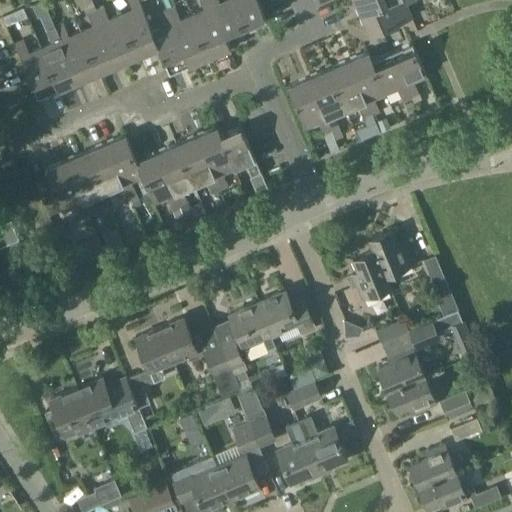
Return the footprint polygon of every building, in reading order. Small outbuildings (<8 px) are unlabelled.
[(100,0),(91,0),(95,9),(101,22),(118,63),(138,54),(121,14),(109,19),(103,6),(100,0)] [(151,31),(152,30),(141,5),(142,5),(139,0),(128,0),(132,9),(121,14),(138,54),(157,46),(151,31)] [(209,56),(192,14),(180,19),(174,5),(172,0),(168,0),(163,2),(166,8),(188,64),(209,56)] [(229,47),(226,38),(223,32),(209,0),(199,0),(203,9),(192,14),(209,56),(229,47)] [(219,0),(209,0),(223,32),(226,38),(245,30),(233,0),(226,0),(220,3),(219,0)] [(233,0),(245,30),(266,21),(257,0),(233,0)] [(355,0),(361,13),(391,0),(355,0)] [(391,0),(361,13),(370,34),(411,16),(405,3),(413,0),(391,0)] [(169,72),(188,64),(166,8),(158,12),(163,26),(152,30),(151,31),(157,46),(162,58),(169,72)] [(95,9),(87,13),(92,26),(80,30),(98,71),(118,63),(101,22),(95,9)] [(63,22),(55,25),(60,39),(78,80),(98,71),(80,30),(69,35),(63,22)] [(52,42),(40,47),(58,89),(78,80),(60,39),(55,25),(46,29),(52,42)] [(23,39),(14,43),(38,97),(58,89),(40,47),(29,52),(23,39)] [(391,51),(411,97),(419,94),(413,79),(425,74),(414,47),(414,48),(412,42),(391,51)] [(374,65),(372,59),(368,51),(348,59),(371,114),(379,111),(374,96),(385,91),(374,65)] [(403,101),(411,97),(391,51),(372,59),(374,65),(385,91),(397,86),(403,101)] [(327,68),(345,109),(357,104),(363,118),(371,114),(348,59),(327,68)] [(325,117),(331,131),(340,128),(334,114),(345,109),(327,68),(307,76),(325,117)] [(287,85),(305,126),(317,121),(323,135),(331,131),(325,117),(307,76),(287,85)] [(385,115),(354,129),(358,138),(389,125),(385,115)] [(220,134),(217,126),(196,134),(220,189),(228,186),(222,172),(234,167),(220,134)] [(220,134),(234,167),(245,162),(251,175),(260,171),(241,126),(220,134)] [(140,167),(137,160),(125,134),(105,142),(128,197),(137,194),(130,179),(141,174),(139,167),(140,167)] [(211,193),(220,189),(196,134),(176,143),(194,184),(206,179),(211,193)] [(120,201),(128,197),(105,142),(85,151),(102,191),(114,186),(120,201)] [(182,189),(194,184),(176,143),(156,152),(180,207),(188,203),(182,189)] [(90,196),(102,191),(85,151),(65,159),(88,214),(97,210),(90,196)] [(172,210),(180,207),(156,152),(137,160),(140,167),(139,167),(141,174),(153,201),(166,196),(172,210)] [(35,183),(48,213),(62,207),(62,208),(74,203),(80,218),(88,214),(65,159),(45,168),(49,177),(35,183)] [(0,271),(7,269),(0,252),(0,244),(15,239),(18,238),(10,219),(6,221),(0,223),(0,271)] [(375,248),(385,274),(412,263),(402,240),(397,241),(391,229),(369,238),(373,249),(375,248)] [(375,248),(373,249),(352,258),(357,271),(352,273),(362,297),(390,285),(375,248)] [(435,253),(423,258),(436,290),(448,285),(435,253)] [(257,300),(270,331),(295,321),(300,333),(316,327),(303,297),(290,302),(284,289),(257,300)] [(332,299),(338,317),(349,313),(343,295),(332,299)] [(231,316),(212,324),(237,385),(239,384),(234,372),(246,366),(236,340),(240,338),(248,356),(276,345),(270,331),(257,300),(229,312),(231,316)] [(237,385),(212,324),(191,333),(183,315),(159,325),(173,358),(187,353),(189,359),(204,353),(220,392),(237,385)] [(407,328),(402,317),(375,328),(380,340),(407,328)] [(387,389),(423,374),(414,350),(439,340),(432,322),(381,342),(389,362),(378,367),(387,389)] [(160,364),(173,358),(159,325),(134,335),(148,367),(126,376),(126,378),(128,382),(139,409),(146,425),(158,421),(149,401),(142,384),(165,375),(160,364)] [(423,374),(387,389),(396,411),(409,406),(411,411),(435,401),(423,374)] [(101,375),(75,386),(91,423),(116,413),(118,418),(139,409),(128,382),(107,390),(101,375)] [(321,396),(314,378),(286,390),(293,408),(321,396)] [(91,423),(75,386),(50,397),(54,408),(45,412),(56,438),(91,423)] [(466,390),(440,401),(445,413),(471,402),(466,390)] [(210,403),(197,408),(204,424),(216,418),(210,403)] [(298,419),(318,468),(346,456),(333,425),(318,431),(310,414),(298,419)] [(264,416),(249,422),(258,443),(273,437),(264,416)] [(482,416),(451,429),(456,440),(487,427),(482,416)] [(290,479),(318,468),(298,419),(284,424),(292,442),(277,448),(290,479)] [(245,453),(217,464),(230,496),(258,484),(253,473),(268,467),(258,443),(249,422),(234,428),(245,453)] [(418,485),(455,469),(443,442),(420,451),(422,457),(409,462),(418,485)] [(213,454),(169,472),(181,501),(197,494),(203,507),(230,496),(217,464),(213,454)] [(470,495),(474,506),(501,495),(496,484),(476,492),(471,482),(462,486),(455,469),(418,485),(427,506),(441,501),(443,506),(470,495)] [(100,502),(121,494),(114,478),(93,486),(100,502)] [(166,483),(130,498),(135,511),(153,511),(175,503),(166,483)]
